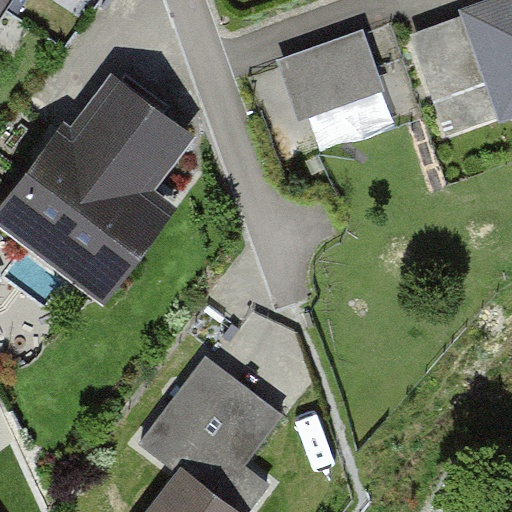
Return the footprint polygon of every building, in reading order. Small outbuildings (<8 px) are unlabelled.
[(0,0),(0,12),(4,15),(12,0),(0,0)] [(511,2),(417,41),(459,144),(511,122),(511,2)] [(390,32),(261,81),(292,164),(422,115),(390,32)] [(75,118),(67,112),(0,200),(0,219),(104,298),(180,197),(159,181),(201,124),(117,62),(75,118)] [(253,398),(180,344),(125,419),(186,464),(198,473),(253,398)] [(243,511),(186,464),(145,511),(243,511)]
